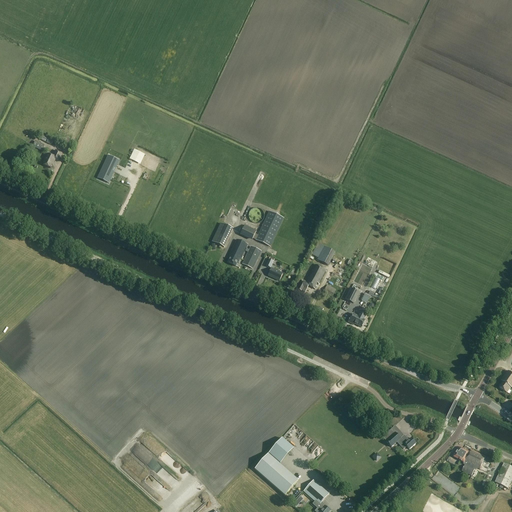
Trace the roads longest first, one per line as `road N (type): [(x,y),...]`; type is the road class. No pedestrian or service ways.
road 1 (tertiary): [(476,396),(338,340),(0,179)]
road 2 (unclassified): [(457,432),(393,410),(368,387),(0,213)]
